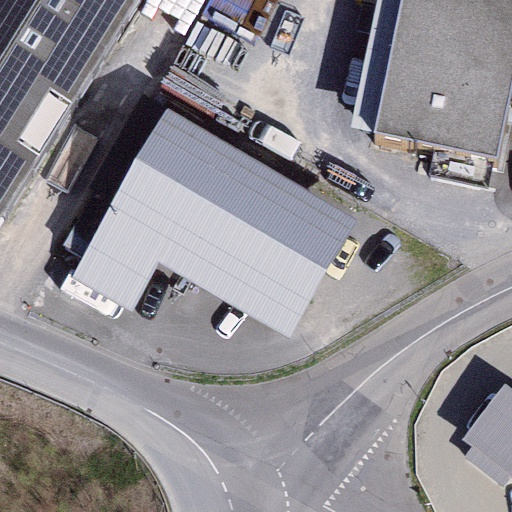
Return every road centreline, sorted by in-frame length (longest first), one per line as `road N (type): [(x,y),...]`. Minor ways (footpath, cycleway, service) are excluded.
road 1 (tertiary): [(303,478),(400,359),(511,296)]
road 2 (tertiary): [(0,350),(138,403),(233,487)]
